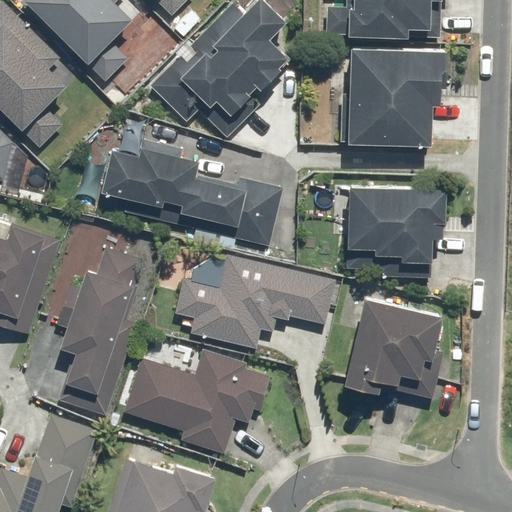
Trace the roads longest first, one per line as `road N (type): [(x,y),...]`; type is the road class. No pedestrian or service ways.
road 1 (residential): [(493,0),(472,499)]
road 2 (residential): [(278,511),(302,482),(344,465),(472,499)]
